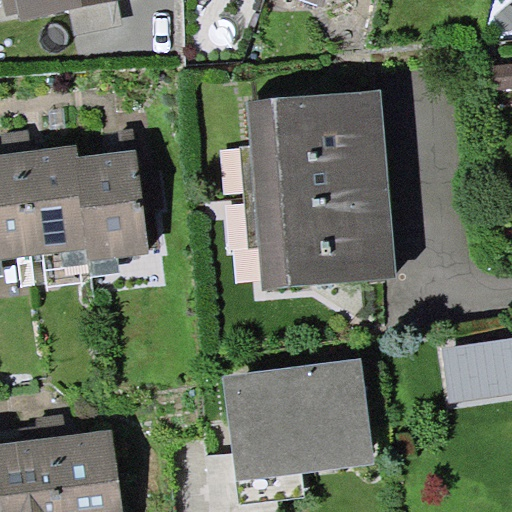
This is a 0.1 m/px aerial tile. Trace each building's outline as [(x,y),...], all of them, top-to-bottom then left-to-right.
[(19,0),(23,17),(98,0),(19,0)] [(388,281),(373,100),(246,110),(261,291),(388,281)] [(0,260),(83,249),(84,262),(143,254),(131,160),(111,163),(72,168),(71,156),(33,161),(0,164),(0,260)] [(206,487),(207,511),(273,511),(268,472),(359,461),(348,375),(229,391),(237,455),(204,460),(206,487)] [(116,511),(107,440),(73,444),(36,449),(0,453),(0,511),(116,511)]
